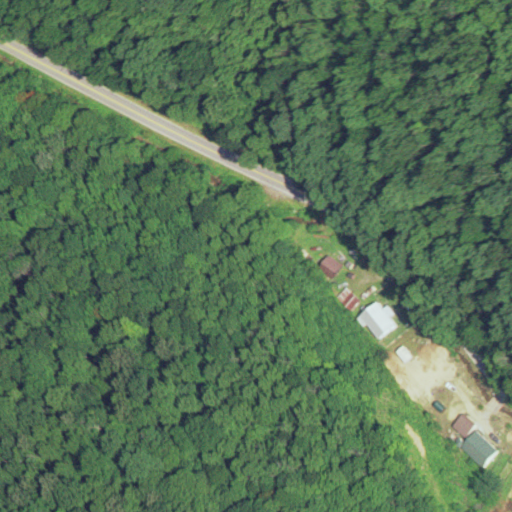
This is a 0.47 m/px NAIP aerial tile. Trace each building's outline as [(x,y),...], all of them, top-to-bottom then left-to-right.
[(342,268),(328,257),(318,271),(332,281),(342,268)] [(360,318),(379,341),(396,327),(377,304),(360,318)] [(388,351),(416,379),(421,373),(394,345),(388,351)] [(476,428),(463,416),(452,428),(465,440),(476,428)] [(499,453),(477,432),(460,449),(482,470),(499,453)]
